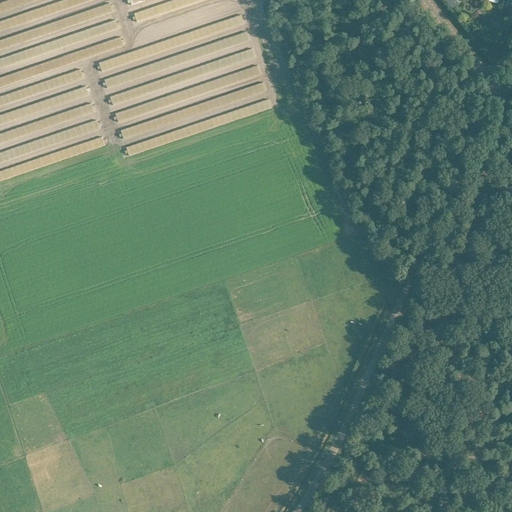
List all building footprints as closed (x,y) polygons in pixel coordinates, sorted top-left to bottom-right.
[(262,174),(264,184),(291,177),(289,167),(262,174)] [(160,213),(150,216),(151,222),(162,219),(160,213)] [(157,241),(184,233),(181,225),(155,233),(157,241)] [(131,251),(139,246),(135,240),(127,245),(131,251)] [(162,258),(189,252),(188,245),(183,247),(182,244),(160,249),(162,258)] [(183,271),(181,263),(165,267),(167,275),(183,271)] [(0,296),(27,287),(24,279),(0,288),(0,296)] [(27,300),(0,304),(2,313),(28,309),(27,300)] [(7,331),(29,326),(27,317),(5,323),(7,331)]
